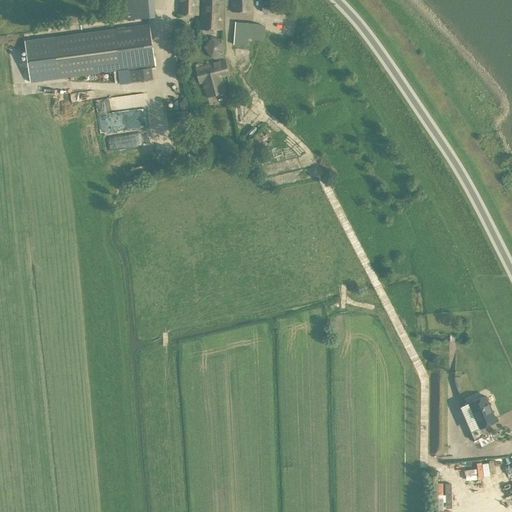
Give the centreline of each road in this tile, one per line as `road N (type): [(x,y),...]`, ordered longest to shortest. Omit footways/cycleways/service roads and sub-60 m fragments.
road 1 (track): [(236,73),(324,173),(427,383),(425,461),(503,491),(507,511)]
road 2 (tertiary): [(511,267),(434,132),(336,0)]
